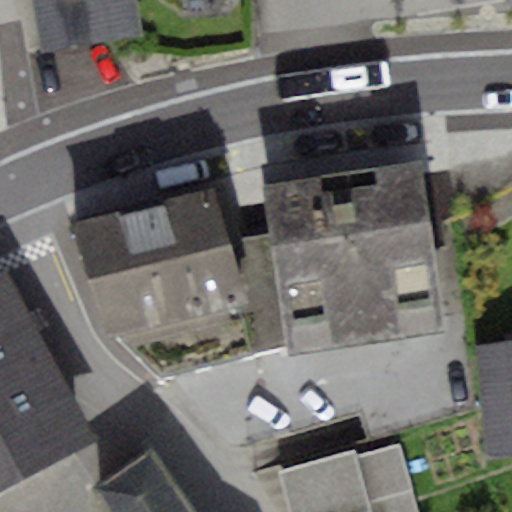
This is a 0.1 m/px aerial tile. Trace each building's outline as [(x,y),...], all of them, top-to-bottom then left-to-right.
[(35,0),(49,67),(153,46),(143,0),(35,0)] [(421,180),(267,200),(287,354),(441,334),(421,180)] [(150,217),(83,236),(114,348),(242,312),(211,200),(150,217)] [(5,285),(0,287),(0,495),(90,449),(5,285)] [(511,356),(483,361),(498,469),(511,466),(511,356)] [(425,511),(403,435),(287,469),(299,511),(425,511)] [(100,511),(185,511),(152,456),(90,493),(100,511)]
